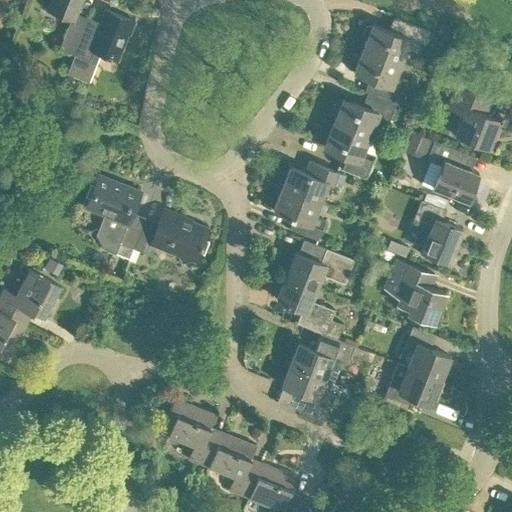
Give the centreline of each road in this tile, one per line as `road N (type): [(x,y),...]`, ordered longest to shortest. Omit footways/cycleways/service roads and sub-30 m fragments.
road 1 (residential): [(230,176),(178,174),(157,154),(151,107),(177,0)]
road 2 (residential): [(230,176),(313,56),(318,16),(306,0)]
road 3 (residential): [(227,359),(236,288),(230,176)]
road 4 (residential): [(511,201),(490,266),(489,370)]
road 5 (residential): [(489,370),(483,465),(425,511)]
road 6 (residential): [(0,416),(61,357),(87,353),(120,373)]
road 7 (residential): [(120,373),(126,511)]
